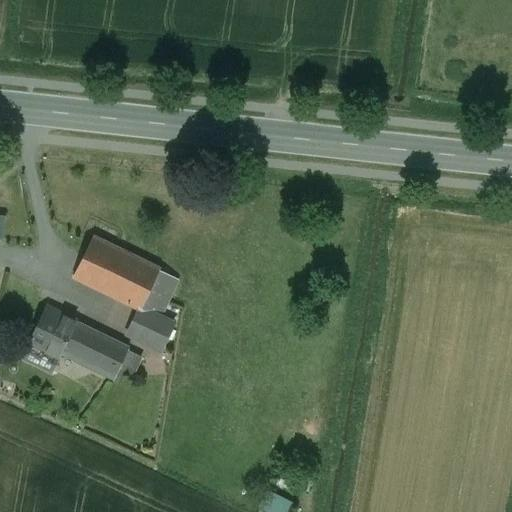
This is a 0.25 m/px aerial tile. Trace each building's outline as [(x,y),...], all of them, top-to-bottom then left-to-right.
[(0,237),(10,238),(11,214),(0,213),(0,237)] [(177,280),(93,238),(73,277),(139,309),(157,317),(159,318),(177,280)] [(65,315),(48,307),(30,345),(31,345),(59,359),(62,353),(76,324),(64,317),(65,315)] [(157,317),(140,309),(128,334),(153,346),(165,321),(159,318),(157,317)] [(129,349),(76,324),(62,353),(64,353),(116,379),(122,366),(121,365),(128,351),(129,349)] [(59,359),(31,345),(24,359),(52,373),(56,363),(58,364),(64,353),(62,353),(59,359)] [(128,351),(121,365),(122,366),(135,372),(141,357),(128,351)] [(269,509),(278,511),(294,511),(298,502),(274,494),(269,509)]
